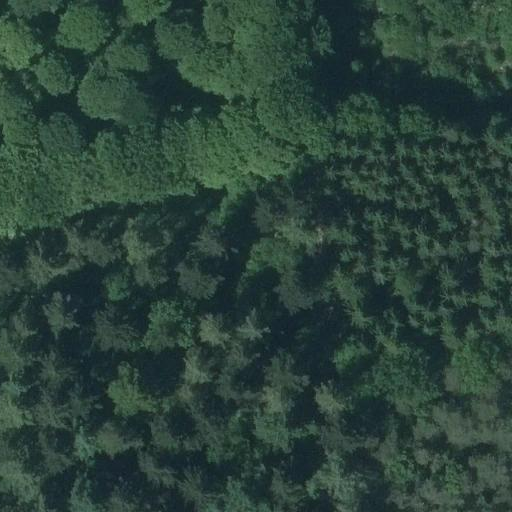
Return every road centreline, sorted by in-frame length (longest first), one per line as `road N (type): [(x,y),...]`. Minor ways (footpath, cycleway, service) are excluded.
road 1 (track): [(295,119),(0,202)]
road 2 (track): [(328,278),(272,0)]
road 3 (track): [(372,511),(328,278)]
